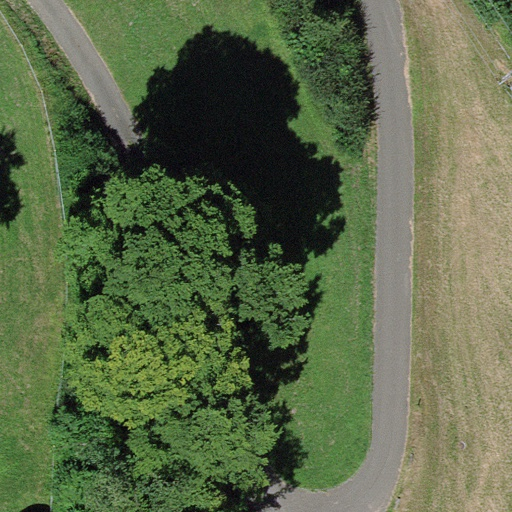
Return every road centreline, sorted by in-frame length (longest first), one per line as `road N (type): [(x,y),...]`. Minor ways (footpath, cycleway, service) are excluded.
road 1 (track): [(262,511),(96,74),(45,0)]
road 2 (track): [(346,511),(375,457),(387,316),(372,0)]
